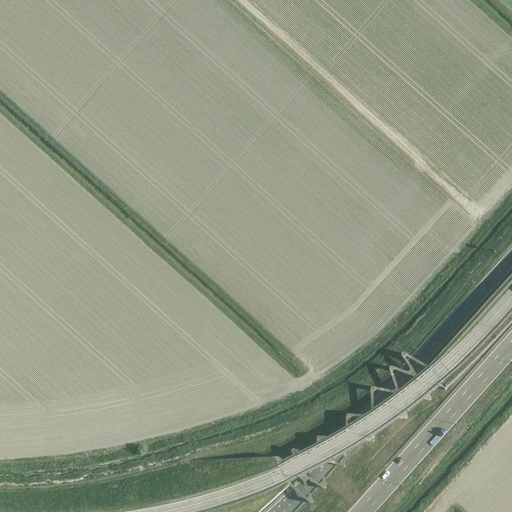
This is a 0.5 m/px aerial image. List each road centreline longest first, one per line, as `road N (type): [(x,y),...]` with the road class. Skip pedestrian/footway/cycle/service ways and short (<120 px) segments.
road 1 (trunk): [(511,257),(282,511)]
road 2 (track): [(238,0),(471,210)]
road 3 (trunk): [(361,511),(511,345)]
